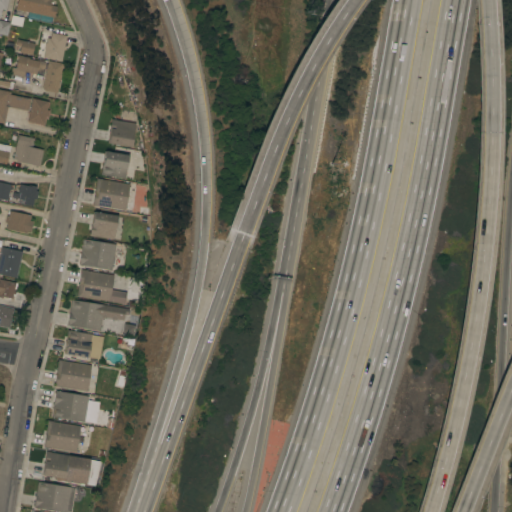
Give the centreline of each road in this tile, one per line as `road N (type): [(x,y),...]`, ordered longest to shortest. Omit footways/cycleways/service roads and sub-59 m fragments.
road 1 (motorway): [(408,0),(372,214),(282,511)]
road 2 (motorway): [(330,511),(400,280),(453,0)]
road 3 (motorway): [(427,511),(460,389),(480,250),(487,92),(480,0)]
road 4 (residential): [(72,0),(94,50),(31,355)]
road 5 (motorway): [(491,511),(511,162)]
road 6 (motorway): [(335,0),(283,286)]
road 7 (motorway): [(237,247),(136,511)]
road 8 (motorway): [(203,237),(134,511)]
road 9 (motorway): [(350,0),(288,109),(237,247)]
road 10 (motorway): [(168,0),(196,101),(203,237)]
road 11 (motorway): [(283,286),(215,511)]
road 12 (motorway): [(283,286),(243,511)]
road 13 (residential): [(31,355),(3,511)]
road 14 (motorway): [(460,511),(511,379)]
